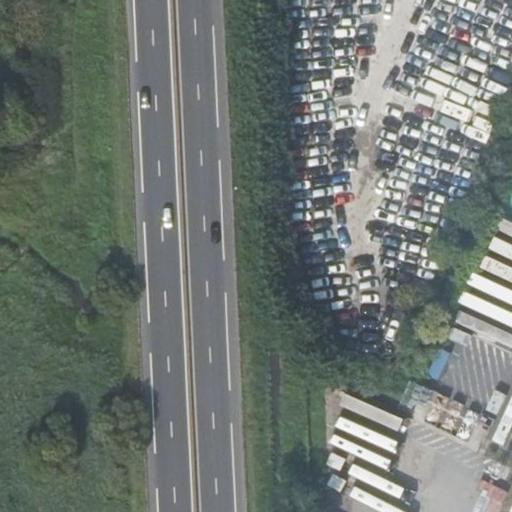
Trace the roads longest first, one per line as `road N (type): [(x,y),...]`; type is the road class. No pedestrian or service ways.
road 1 (trunk): [(217,511),(193,0)]
road 2 (trunk): [(152,0),(176,511)]
road 3 (track): [(27,244),(58,207),(70,167),(75,0)]
